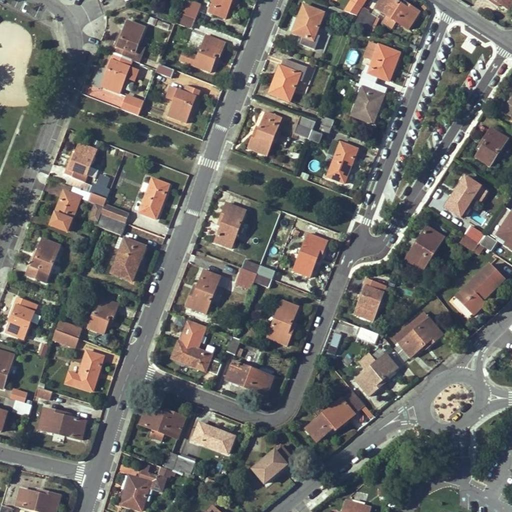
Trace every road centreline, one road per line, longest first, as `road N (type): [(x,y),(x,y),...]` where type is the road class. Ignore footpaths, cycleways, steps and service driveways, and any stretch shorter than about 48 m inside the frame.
road 1 (residential): [(132,363),(269,0)]
road 2 (residential): [(132,363),(262,416),(286,407),(349,246)]
road 3 (residential): [(0,257),(79,52),(66,14),(47,0)]
road 4 (residential): [(349,246),(379,248),(511,47)]
road 5 (residential): [(349,246),(445,2)]
road 6 (residential): [(279,511),(385,426),(422,410)]
